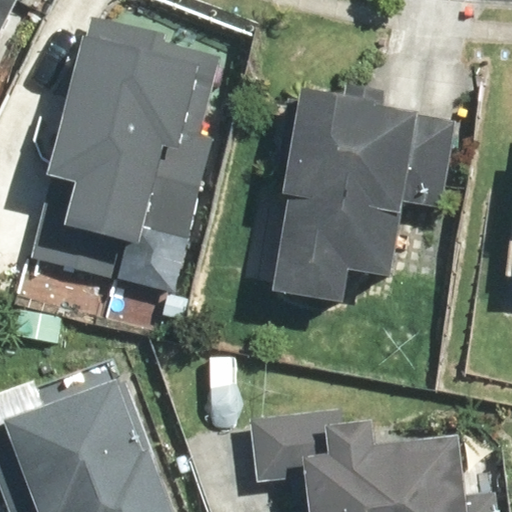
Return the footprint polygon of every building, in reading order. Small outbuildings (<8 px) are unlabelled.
[(0,0),(0,42),(20,0),(0,0)] [(168,41),(93,23),(35,263),(125,284),(132,252),(145,254),(149,235),(190,245),(215,139),(203,137),(221,62),(166,49),(168,41)] [(459,118),(291,94),(280,170),(294,172),(277,296),(351,307),(355,279),(396,285),(407,205),(446,210),(459,118)] [(69,320),(11,313),(7,345),(66,352),(69,320)] [(176,511),(126,384),(0,433),(0,486),(10,511),(176,511)] [(342,416),(253,426),(260,485),(293,481),(296,503),(311,501),(311,511),(500,511),(499,495),(471,498),(465,442),(379,451),(377,426),(343,429),(342,416)]
